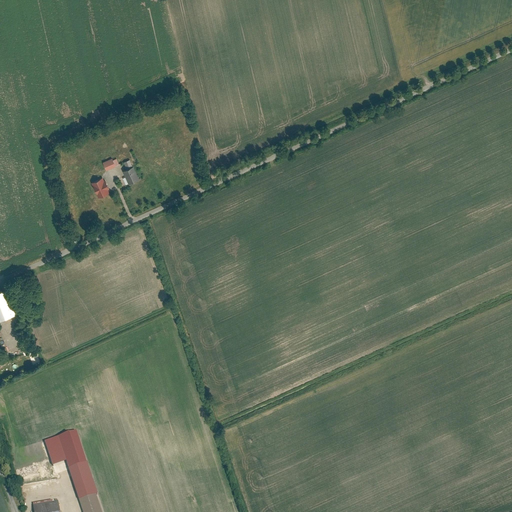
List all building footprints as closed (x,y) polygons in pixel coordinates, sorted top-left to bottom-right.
[(114,157),(104,162),(108,170),(121,164),(118,158),(115,159),(114,157)] [(125,177),(128,184),(141,178),(136,165),(134,165),(131,159),(125,162),(128,168),(125,169),(128,176),(125,177)] [(104,176),(93,181),(100,197),(111,193),(109,189),(112,188),(108,179),(105,180),(104,176)] [(10,289),(0,293),(0,314),(2,320),(20,313),(10,289)] [(101,494),(91,463),(72,469),(82,500),(99,495),(101,494)] [(104,511),(99,495),(82,500),(85,511),(104,511)] [(62,511),(61,502),(35,507),(36,511),(62,511)]
